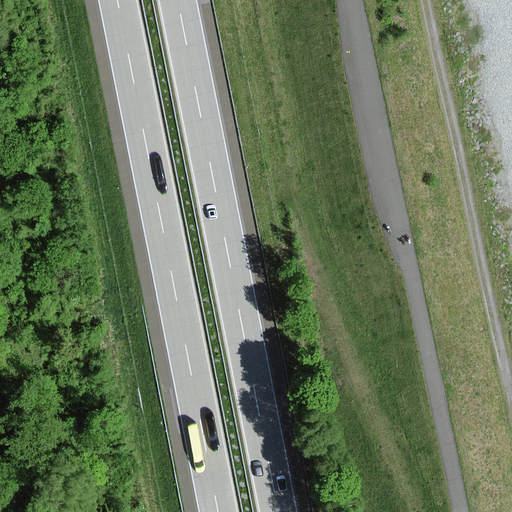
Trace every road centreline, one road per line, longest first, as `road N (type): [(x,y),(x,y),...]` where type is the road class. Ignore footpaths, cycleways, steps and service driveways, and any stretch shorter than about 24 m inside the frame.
road 1 (track): [(353,0),(460,511)]
road 2 (motorway): [(275,511),(175,0)]
road 3 (motorway): [(117,0),(216,511)]
road 4 (track): [(427,0),(511,388)]
